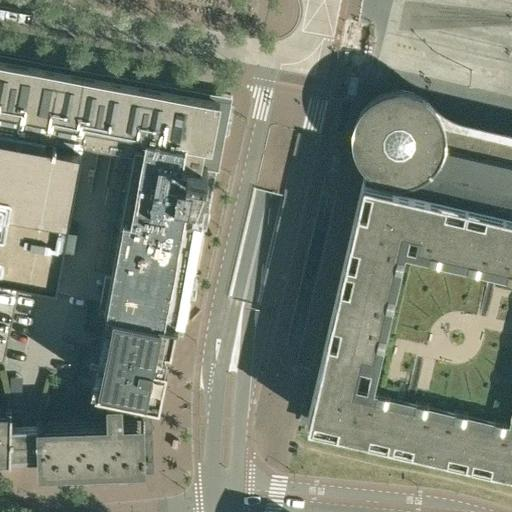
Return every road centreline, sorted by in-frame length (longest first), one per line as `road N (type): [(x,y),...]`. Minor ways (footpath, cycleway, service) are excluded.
road 1 (residential): [(234,507),(241,410),(329,27)]
road 2 (residential): [(254,46),(268,84),(209,351),(211,508)]
road 3 (unclassified): [(1,0),(254,46)]
